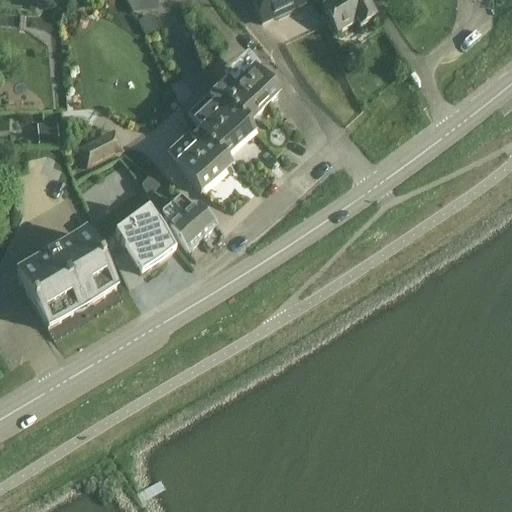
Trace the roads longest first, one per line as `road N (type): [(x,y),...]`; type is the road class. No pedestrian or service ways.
road 1 (residential): [(161,325),(324,160),(345,158),(376,193)]
road 2 (tertiary): [(161,325),(376,193)]
road 3 (tertiary): [(0,421),(161,325)]
road 4 (tertiary): [(376,193),(511,78)]
